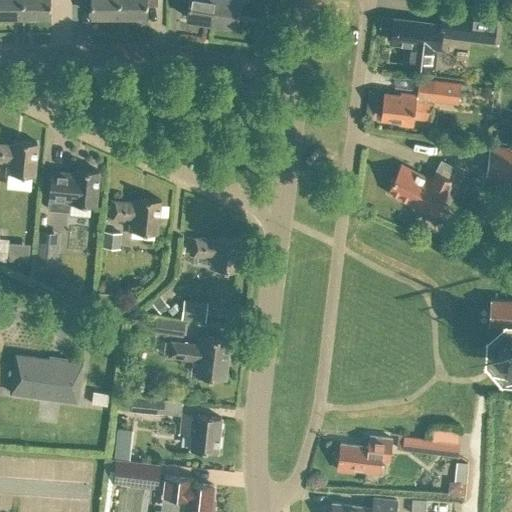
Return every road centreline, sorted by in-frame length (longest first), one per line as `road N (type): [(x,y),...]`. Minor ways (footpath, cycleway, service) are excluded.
road 1 (residential): [(280,497),(297,488),(319,402),(369,0)]
road 2 (residential): [(279,217),(0,87)]
road 3 (residential): [(296,72),(170,55),(0,55)]
road 4 (residential): [(261,500),(253,434),(279,217)]
road 5 (residential): [(279,217),(296,72)]
